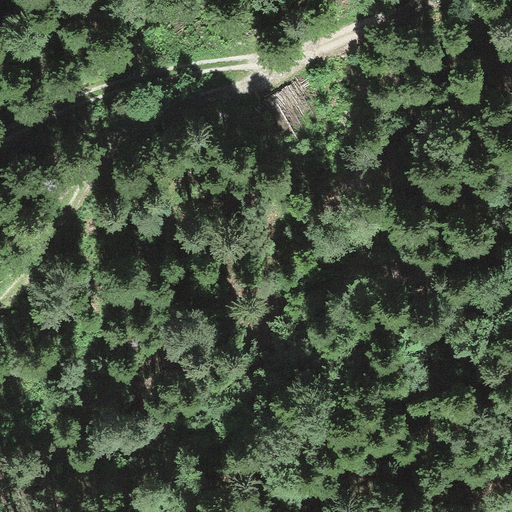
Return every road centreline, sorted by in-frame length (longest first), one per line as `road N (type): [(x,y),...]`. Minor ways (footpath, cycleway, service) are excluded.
road 1 (track): [(438,0),(285,61),(257,89),(151,116),(113,146),(0,307)]
road 2 (track): [(0,141),(85,99),(285,61)]
